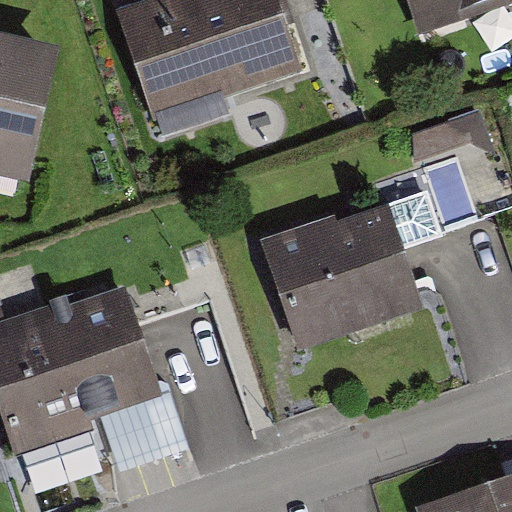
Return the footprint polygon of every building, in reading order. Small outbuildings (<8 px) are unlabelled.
[(170,0),(118,18),(155,127),(304,76),(278,0),(170,0)] [(511,0),(430,0),(438,26),(511,4),(511,0)] [(61,60),(0,45),(0,188),(29,195),(61,60)] [(413,204),(284,244),(319,353),(447,313),(413,204)] [(138,290),(0,335),(0,341),(37,453),(177,406),(138,290)] [(511,511),(511,486),(436,511),(511,511)]
